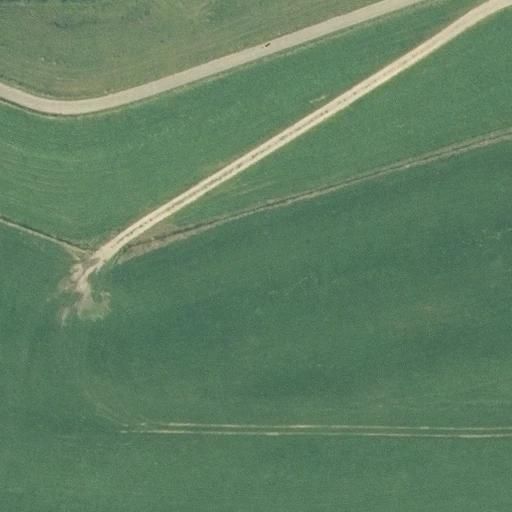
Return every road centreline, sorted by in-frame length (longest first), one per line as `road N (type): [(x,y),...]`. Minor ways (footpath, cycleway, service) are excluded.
road 1 (track): [(508,0),(111,254)]
road 2 (unclassified): [(405,0),(105,103),(59,108),(0,92)]
